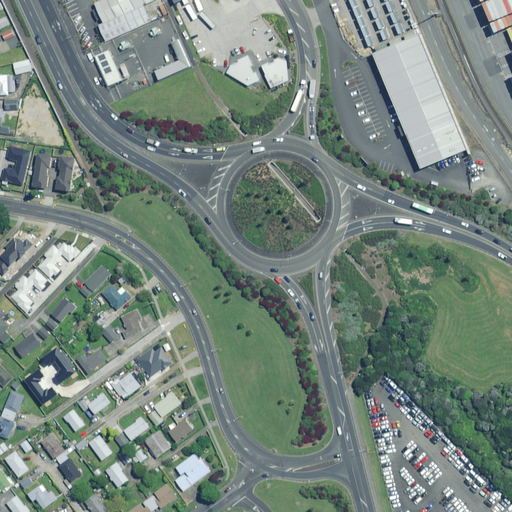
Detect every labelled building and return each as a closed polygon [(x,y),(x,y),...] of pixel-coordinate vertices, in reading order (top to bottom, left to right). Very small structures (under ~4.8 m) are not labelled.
[(100,0),(95,3),(104,23),(145,5),(154,0),(100,0)] [(104,23),(99,25),(107,41),(152,21),(145,5),(104,23)] [(0,29),(9,26),(5,18),(0,20),(0,29)] [(15,36),(12,29),(2,33),(5,41),(15,36)] [(464,152),(417,38),(370,57),(416,172),(464,152)] [(191,70),(179,41),(171,45),(179,63),(156,73),(160,83),(191,70)] [(108,53),(96,59),(109,87),(121,82),(108,53)] [(32,71),(30,60),(14,64),(16,75),(32,71)] [(8,95),(8,76),(0,76),(0,93),(0,95),(8,95)] [(20,113),(20,101),(6,101),(6,110),(15,111),(15,113),(20,113)] [(49,121),(43,108),(20,119),(24,128),(33,123),(40,139),(52,134),(47,122),(49,121)] [(64,135),(53,134),(52,147),(62,149),(64,135)] [(0,169),(21,174),(23,165),(31,167),(34,156),(31,156),(33,147),(21,144),(19,155),(25,156),(24,161),(15,159),(0,155),(0,169)] [(47,150),(37,148),(35,160),(45,162),(47,150)] [(63,172),(56,160),(34,172),(40,184),(63,172)] [(25,249),(14,239),(0,254),(0,262),(5,267),(8,264),(12,268),(22,257),(20,255),(25,249)] [(67,271),(53,256),(44,265),(52,273),(46,280),(50,284),(57,277),(59,280),(67,271)] [(112,274),(103,265),(84,283),(86,285),(80,290),(88,298),(112,274)] [(13,275),(8,270),(3,276),(7,281),(13,275)] [(31,292),(22,282),(11,292),(25,307),(28,304),(31,306),(37,300),(30,293),(31,292)] [(118,291),(112,284),(103,293),(118,311),(132,298),(123,288),(118,291)] [(77,308),(64,298),(51,314),(62,323),(70,312),(72,314),(77,308)] [(6,314),(0,308),(0,334),(1,336),(0,336),(0,339),(4,344),(11,337),(5,331),(10,327),(1,318),(6,314)] [(109,308),(100,316),(102,318),(96,323),(103,330),(117,318),(109,308)] [(143,318),(138,309),(122,318),(128,329),(123,332),(127,339),(143,331),(138,320),(143,318)] [(59,326),(51,319),(46,324),(54,331),(59,326)] [(71,327),(69,325),(61,333),(64,335),(71,327)] [(119,336),(109,326),(102,332),(111,343),(119,336)] [(51,335),(43,328),(38,333),(46,340),(51,335)] [(41,345),(33,334),(15,347),(23,358),(41,345)] [(160,352),(157,347),(142,357),(155,375),(169,364),(164,356),(159,360),(156,355),(160,352)] [(78,360),(89,375),(96,369),(96,368),(107,360),(100,349),(92,356),(89,352),(78,360)] [(144,365),(139,358),(135,361),(140,368),(144,365)] [(67,374),(60,362),(49,368),(61,388),(74,380),(69,372),(67,374)] [(13,380),(0,364),(0,382),(5,387),(13,380)] [(119,379),(112,384),(121,396),(122,395),(125,399),(143,386),(133,373),(121,382),(119,379)] [(21,386),(15,381),(12,386),(17,391),(21,386)] [(8,438),(10,439),(11,437),(12,437),(15,431),(13,430),(16,423),(14,422),(13,422),(17,413),(18,413),(25,396),(12,391),(2,417),(0,416),(0,436),(7,439),(8,438)] [(181,404),(173,393),(155,407),(163,418),(181,404)] [(110,403),(103,394),(88,405),(95,415),(110,403)] [(89,408),(84,401),(79,404),(82,407),(80,409),(82,413),(89,408)] [(86,425),(74,410),(65,417),(76,432),(86,425)] [(163,421),(155,411),(149,416),(157,426),(163,421)] [(149,428),(142,418),(125,431),(132,441),(149,428)] [(193,430),(185,420),(169,433),(177,443),(193,430)] [(172,448),(160,432),(146,442),(157,458),(172,448)] [(42,441),(55,459),(66,451),(53,433),(42,441)] [(130,443),(123,433),(116,439),(122,448),(130,443)] [(113,453),(100,436),(90,443),(103,461),(113,453)] [(33,448),(27,440),(21,445),(27,453),(33,448)] [(88,445),(84,440),(75,447),(79,451),(88,445)] [(4,443),(0,445),(0,455),(8,450),(4,443)] [(66,451),(55,459),(72,483),(82,475),(70,458),(69,459),(67,456),(76,449),(73,446),(66,451)] [(24,457),(18,450),(6,459),(19,478),(30,470),(21,459),(24,457)] [(132,460),(125,450),(118,455),(126,465),(132,460)] [(147,458),(141,450),(134,455),(136,457),(133,460),(136,463),(139,461),(140,463),(147,458)] [(199,460),(195,454),(176,468),(182,476),(176,481),(184,492),(211,472),(202,459),(199,460)] [(129,480),(122,471),(123,470),(118,463),(116,464),(106,471),(111,478),(110,479),(113,482),(114,481),(119,488),(129,480)] [(0,491),(11,484),(0,468),(0,491)] [(32,483),(28,477),(20,483),(25,489),(32,483)] [(147,506),(151,511),(152,511),(160,506),(162,509),(177,497),(168,484),(153,495),(154,496),(144,503),(147,506)] [(49,494),(42,485),(28,495),(33,502),(37,499),(44,509),(58,500),(52,492),(49,494)] [(107,511),(109,511),(97,493),(85,502),(91,511),(107,511)] [(25,507),(18,496),(7,504),(13,511),(30,511),(31,511),(26,506),(25,507)]
